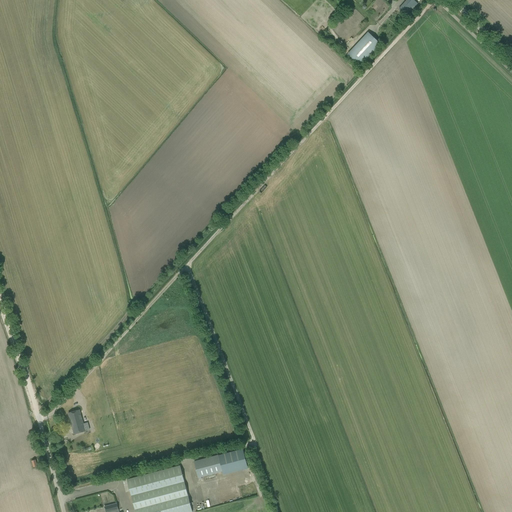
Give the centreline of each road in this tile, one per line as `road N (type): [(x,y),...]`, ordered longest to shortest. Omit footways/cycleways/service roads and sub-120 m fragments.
road 1 (unknown): [(120,479),(247,442),(188,264)]
road 2 (track): [(38,419),(0,297)]
